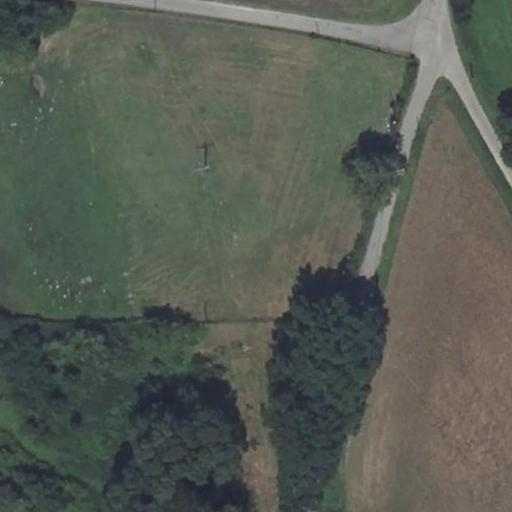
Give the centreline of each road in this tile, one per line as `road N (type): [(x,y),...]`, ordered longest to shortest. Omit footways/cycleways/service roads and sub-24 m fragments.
road 1 (residential): [(314,511),(325,405),(425,81),(444,53)]
road 2 (unclassified): [(136,0),(388,38),(431,30)]
road 3 (residential): [(511,170),(444,53)]
